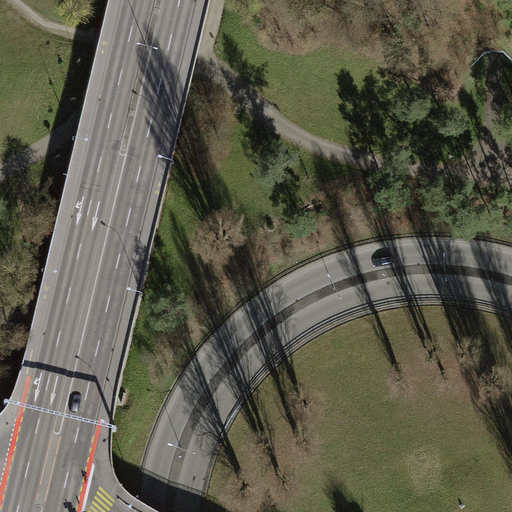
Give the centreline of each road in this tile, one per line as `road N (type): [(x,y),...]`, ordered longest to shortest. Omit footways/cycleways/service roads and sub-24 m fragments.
road 1 (secondary): [(138,0),(19,504)]
road 2 (secondary): [(511,263),(451,252),(385,255),(276,300),(193,384),(162,457),(153,511)]
road 3 (secondary): [(70,464),(180,0)]
road 4 (secondary): [(186,511),(192,473),(218,412),(285,335),(354,300),(400,290),(472,290),(511,300)]
